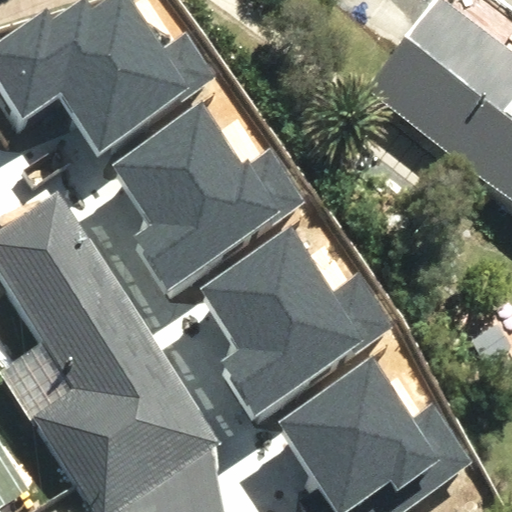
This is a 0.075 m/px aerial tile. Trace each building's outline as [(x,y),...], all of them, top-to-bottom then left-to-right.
[(61,94),(98,149),(211,74),(186,36),(163,52),(128,0),(112,0),(95,12),(86,0),(80,0),(55,17),(48,5),(0,36),(0,85),(23,119),(61,94)] [(442,0),(368,99),(511,209),(511,21),(483,0),(442,0)] [(131,237),(167,292),(302,204),(268,152),(245,167),(204,105),(111,165),(150,224),(131,237)] [(40,420),(97,511),(126,511),(227,452),(70,199),(0,241),(0,265),(79,396),(40,420)] [(222,362),(255,414),(393,327),(360,274),(334,291),(294,228),(198,289),(238,352),(222,362)] [(371,359),(281,427),(333,511),(407,511),(471,463),(432,407),(412,422),(371,359)]
